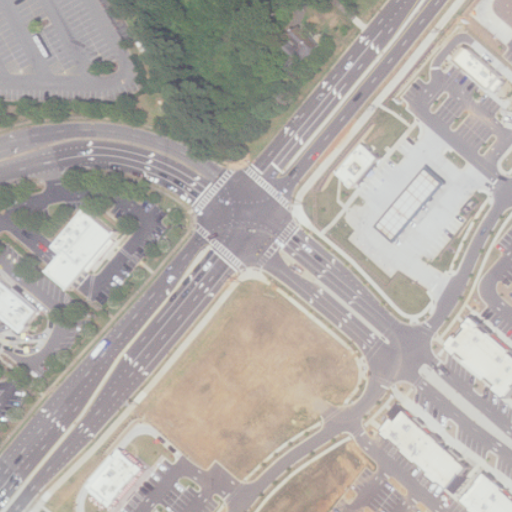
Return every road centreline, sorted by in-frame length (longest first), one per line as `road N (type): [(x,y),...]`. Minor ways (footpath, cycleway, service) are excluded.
road 1 (secondary): [(250,205),(420,0)]
road 2 (residential): [(250,205),(154,140),(88,128),(25,137)]
road 3 (residential): [(404,369),(360,416),(291,462),(239,511)]
road 4 (residential): [(511,190),(445,321),(419,351)]
road 5 (secondary): [(134,368),(245,237)]
road 6 (residential): [(102,150),(180,179),(223,218)]
road 7 (residential): [(404,369),(511,457)]
road 8 (residential): [(511,429),(419,351)]
